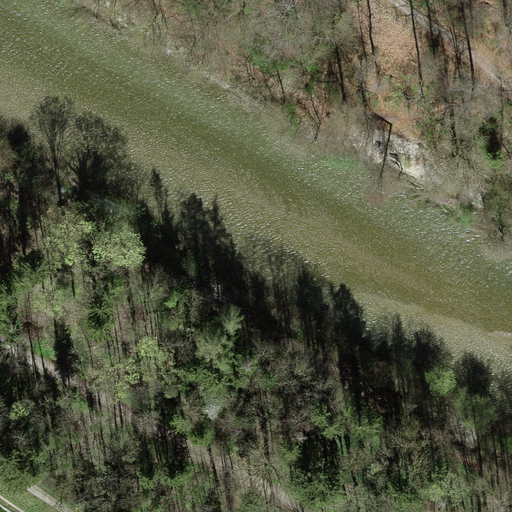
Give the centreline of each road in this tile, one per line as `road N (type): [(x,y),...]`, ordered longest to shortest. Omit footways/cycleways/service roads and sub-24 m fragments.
road 1 (track): [(303,511),(0,335)]
road 2 (track): [(386,0),(511,91)]
